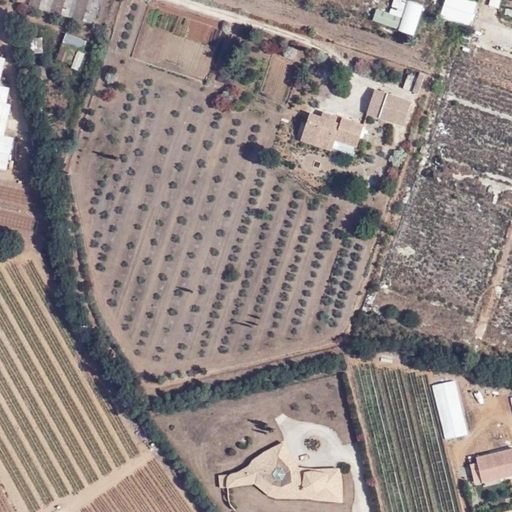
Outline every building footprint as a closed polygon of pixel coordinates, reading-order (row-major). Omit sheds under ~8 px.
[(97,0),(27,0),(27,4),(92,21),(97,0)] [(511,0),(481,0),(470,34),(463,31),(405,212),(373,307),(511,352),(511,0)] [(469,27),(478,2),(472,0),(444,0),(439,15),(469,27)] [(424,6),(408,1),(403,17),(376,9),(371,23),(414,37),(424,6)] [(88,42),(66,33),(55,60),(79,70),(87,53),(84,51),(88,42)] [(29,37),(28,52),(42,52),(42,37),(29,37)] [(0,168),(8,170),(14,139),(4,136),(11,105),(7,104),(10,89),(0,86),(0,77),(5,59),(0,57),(0,168)] [(410,90),(414,77),(408,75),(404,88),(410,90)] [(402,125),(411,100),(373,90),(366,114),(402,125)] [(356,147),(363,124),(322,111),(321,116),(308,112),(299,140),(331,151),(334,141),(356,147)] [(366,141),(370,129),(364,127),(360,139),(366,141)] [(0,201),(41,211),(45,194),(0,183),(0,201)] [(0,228),(45,239),(50,220),(0,207),(0,228)] [(411,511),(374,360),(351,365),(387,511),(411,511)] [(378,368),(413,511),(436,511),(421,448),(401,368),(390,371),(389,365),(378,368)] [(415,369),(404,371),(438,511),(462,511),(427,372),(417,375),(415,369)] [(455,380),(433,386),(446,442),(469,436),(455,380)] [(265,491),(271,495),(294,497),(312,498),(327,499),(340,501),(341,484),(339,469),(312,470),(297,468),(289,455),(283,444),(281,444),(269,449),(252,459),(249,465),(242,470),(234,474),(230,474),(226,479),(226,483),(228,486),(234,484),(248,482),(255,483),(265,491)] [(511,448),(476,457),(482,484),(511,476),(511,448)]
